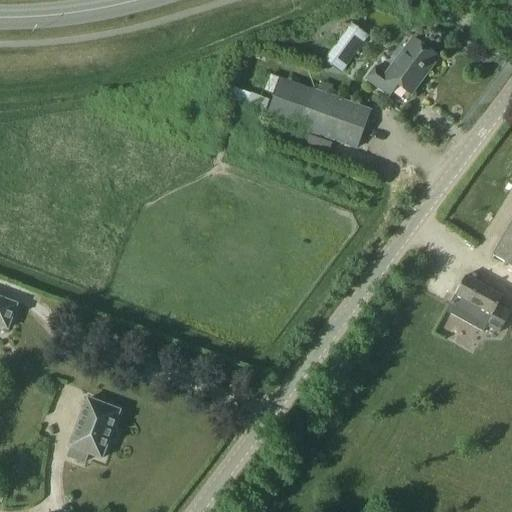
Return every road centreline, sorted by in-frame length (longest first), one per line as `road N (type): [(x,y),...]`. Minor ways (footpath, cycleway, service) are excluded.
road 1 (unclassified): [(196,511),(511,94)]
road 2 (tertiary): [(143,0),(0,18)]
